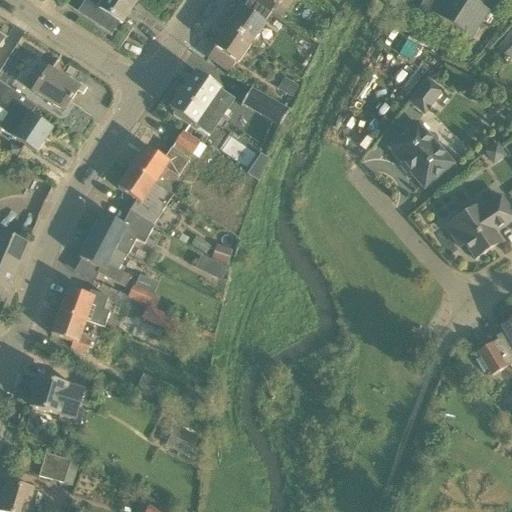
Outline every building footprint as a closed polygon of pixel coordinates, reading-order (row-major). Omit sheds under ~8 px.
[(112,37),(120,25),(121,26),(138,0),(105,0),(98,11),(85,2),(77,15),(111,38),(112,37)] [(270,15),(249,0),(248,0),(242,9),(241,8),(227,28),(251,45),(265,25),(264,24),(270,15)] [(296,0),(249,0),(270,15),(271,13),(283,21),(296,0)] [(469,38),(492,3),(487,0),(425,0),(421,7),(469,38)] [(238,65),(251,45),(227,28),(213,49),(214,49),(208,59),(229,74),(235,64),(238,65)] [(511,63),(511,61),(511,30),(496,50),(511,63)] [(63,113),(78,91),(48,71),(33,93),(63,113)] [(195,74),(170,111),(174,114),(173,116),(189,128),(191,125),(208,137),(221,118),(233,101),(195,74)] [(423,114),(441,92),(427,81),(409,103),(423,114)] [(0,130),(36,154),(51,131),(30,117),(36,107),(0,83),(0,109),(7,114),(0,125),(0,130)] [(288,83),(281,94),(290,101),(298,90),(288,83)] [(255,93),(246,109),(284,131),(293,115),(255,93)] [(221,120),(217,126),(222,130),(226,124),(221,120)] [(424,189),(451,165),(417,125),(390,149),(424,189)] [(198,159),(205,149),(182,134),(175,144),(198,159)] [(496,142),(482,152),(490,164),(504,155),(496,142)] [(9,144),(2,155),(13,162),(20,151),(9,144)] [(164,161),(145,148),(131,169),(155,184),(164,171),(177,180),(189,162),(171,151),(164,161)] [(260,155),(246,175),(258,183),(269,160),(260,155)] [(152,228),(173,196),(155,184),(131,169),(117,189),(136,202),(129,213),(152,228)] [(511,221),(511,215),(500,198),(479,212),(476,207),(446,227),(460,248),(465,245),(475,261),(500,244),(494,234),(511,221)] [(122,226),(102,216),(91,237),(126,257),(140,230),(124,222),(122,226)] [(10,286),(27,245),(0,234),(0,310),(9,287),(10,286)] [(125,289),(130,279),(118,272),(126,257),(91,237),(79,259),(98,270),(96,274),(125,289)] [(216,245),(211,260),(226,266),(231,251),(224,248),(216,245)] [(224,267),(199,254),(193,267),(218,280),(224,267)] [(149,308),(155,295),(134,285),(128,298),(148,308),(149,308)] [(89,297),(67,289),(59,313),(84,323),(91,306),(102,310),(106,299),(90,293),(89,297)] [(164,329),(169,317),(149,308),(148,308),(142,319),(164,329)] [(86,355),(91,343),(79,339),(84,323),(59,313),(51,336),(72,344),(70,349),(86,355)] [(511,364),(511,321),(501,328),(507,338),(500,343),(498,340),(478,353),(492,376),(511,364)] [(136,393),(190,415),(195,405),(197,399),(143,376),(136,393)] [(75,421),(84,393),(37,379),(29,408),(75,421)] [(175,429),(166,448),(187,458),(197,439),(192,437),(175,429)] [(64,484),(71,463),(46,456),(39,477),(64,484)] [(0,511),(37,511),(38,511),(33,509),(38,494),(6,485),(0,504),(0,511)]
